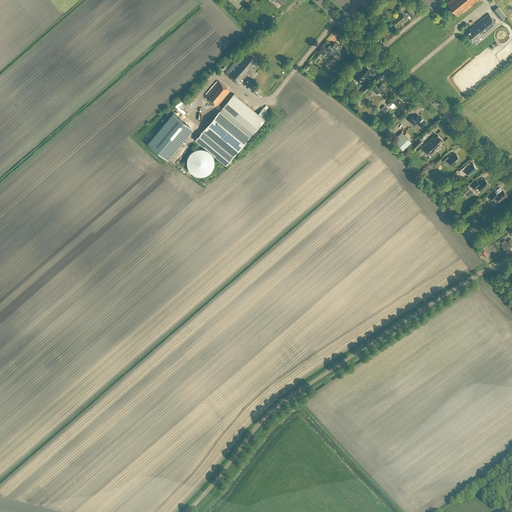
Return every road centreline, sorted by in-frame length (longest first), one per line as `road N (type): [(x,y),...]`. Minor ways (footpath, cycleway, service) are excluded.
road 1 (unclassified): [(511,258),(275,407),(186,511)]
road 2 (tertiary): [(511,170),(317,0)]
